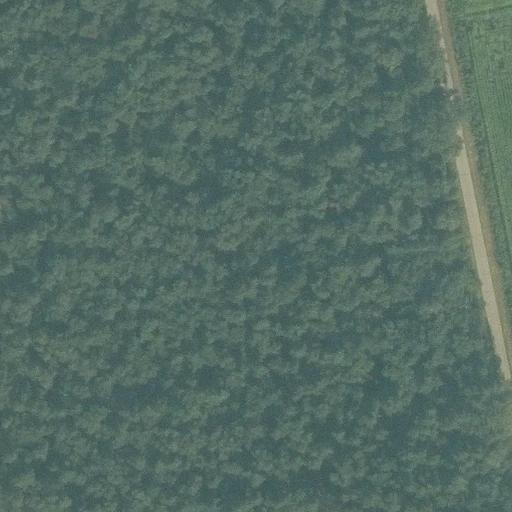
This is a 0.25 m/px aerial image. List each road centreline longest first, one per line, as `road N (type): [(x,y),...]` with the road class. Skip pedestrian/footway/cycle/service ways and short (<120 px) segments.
road 1 (unclassified): [(511,375),(439,0)]
road 2 (track): [(511,490),(130,511)]
